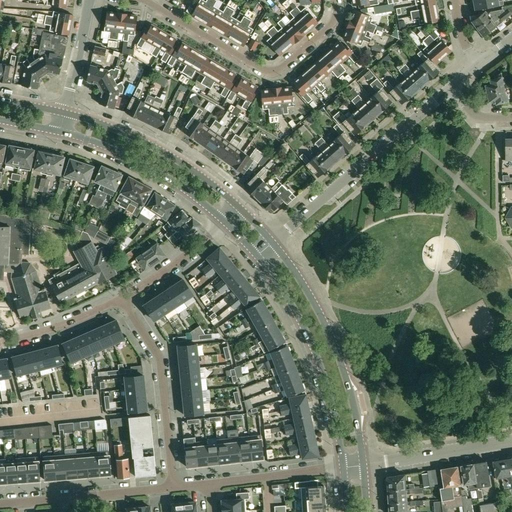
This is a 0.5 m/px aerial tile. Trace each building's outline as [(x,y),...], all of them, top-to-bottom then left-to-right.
[(206,0),(206,2),(202,0),(199,0),(191,16),(200,21),(211,0),(206,0)] [(217,1),(215,0),(211,0),(200,21),(208,26),(218,9),(213,6),(217,1)] [(496,0),(471,0),(473,11),(502,5),(501,1),(497,1),(496,0)] [(410,12),(411,16),(436,11),(434,1),(421,4),(422,10),(410,12)] [(394,11),(392,4),(373,7),(367,8),(368,13),(374,11),(375,14),(394,11)] [(496,15),(503,12),(507,9),(509,12),(511,11),(511,5),(502,7),(502,10),(490,12),(486,15),(484,12),(479,16),(478,15),(470,16),(471,22),(473,23),(473,25),(474,27),(475,27),(476,27),(483,23),(484,24),(496,15)] [(218,9),(208,26),(217,31),(230,9),(226,7),(223,12),(218,9)] [(293,10),(310,29),(317,22),(305,8),(301,12),(296,7),(293,10)] [(234,11),(230,9),(217,31),(226,36),(236,20),(231,17),(234,11)] [(501,22),(511,14),(511,15),(511,11),(509,12),(507,9),(503,12),(496,15),(484,24),(483,23),(476,27),(478,31),(479,33),(480,35),(482,35),(482,36),(495,27),(493,24),(499,19),(501,22)] [(310,29),(293,10),(289,13),(294,18),(290,21),(302,36),(310,29)] [(370,23),(372,17),(354,10),(350,19),(374,29),(376,25),(370,23)] [(51,17),(46,15),(45,19),(71,25),(73,15),(53,11),(51,17)] [(438,21),(436,11),(411,16),(412,20),(418,19),(419,25),(438,21)] [(109,39),(113,39),(117,14),(107,12),(104,31),(110,32),(109,39)] [(117,13),(117,14),(113,39),(118,40),(118,34),(124,34),(125,34),(127,15),(127,14),(117,13)] [(129,35),(135,36),(137,16),(127,15),(125,34),(124,34),(123,41),(128,41),(129,35)] [(241,22),(236,20),(226,36),(235,41),(248,19),(244,17),(241,22)] [(68,35),(71,25),(45,19),(44,24),(50,25),(48,31),(68,35)] [(235,41),(243,46),(253,30),(248,27),(252,21),(248,19),(235,41)] [(345,29),(347,29),(360,34),(365,36),(367,31),(373,33),(374,29),(350,19),(349,19),(345,29)] [(290,21),(285,25),(281,20),(277,23),(282,28),(294,43),(295,44),(303,37),(302,36),(290,21)] [(148,30),(146,29),(141,37),(136,46),(141,49),(145,41),(150,44),(158,29),(151,25),(148,30)] [(287,49),(294,43),(282,28),(278,32),(273,27),(270,30),(287,49)] [(417,28),(426,38),(443,57),(450,51),(437,36),(433,40),(421,27),(417,28)] [(168,35),(158,29),(150,44),(155,47),(150,54),(156,57),(160,50),(168,35)] [(370,39),(365,36),(360,34),(347,29),(343,39),(361,46),(363,40),(369,43),(370,39)] [(267,41),(270,45),(279,56),(287,49),(270,30),(267,32),(271,38),(267,41)] [(397,30),(390,36),(398,39),(397,30)] [(45,55),(39,59),(48,72),(49,72),(49,73),(49,74),(56,75),(58,75),(59,74),(61,64),(68,37),(43,32),(41,39),(39,50),(38,54),(45,55)] [(176,39),(168,35),(160,50),(165,53),(160,60),(165,63),(170,55),(175,46),(173,45),(176,39)] [(252,38),(248,47),(254,50),(258,42),(252,38)] [(435,64),(443,57),(426,38),(423,40),(427,46),(423,50),(435,64)] [(339,42),(333,47),(344,61),(348,57),(354,63),(358,59),(345,45),(343,46),(339,42)] [(382,54),(386,51),(373,42),(371,48),(371,50),(382,54)] [(176,59),(181,62),(189,47),(182,43),(179,48),(177,47),(172,56),(167,64),(172,67),(176,59)] [(94,46),(93,53),(105,56),(106,49),(94,46)] [(199,53),(189,47),(181,62),(186,65),(181,72),(186,75),(187,73),(191,67),(199,53)] [(344,61),(333,47),(324,55),(341,74),(346,70),(340,64),(344,61)] [(46,73),(48,72),(39,59),(45,55),(38,54),(39,50),(35,49),(33,57),(35,60),(29,64),(30,65),(39,78),(47,73),(46,73)] [(429,80),(438,72),(420,51),(417,54),(423,62),(418,67),(429,80)] [(208,58),(199,53),(191,67),(187,73),(186,75),(191,78),(195,70),(200,73),(208,58)] [(324,55),(316,62),(327,75),(332,71),(337,77),(341,74),(324,55)] [(9,66),(2,64),(0,74),(0,81),(11,84),(11,83),(16,57),(11,56),(9,66)] [(208,58),(200,73),(205,76),(201,84),(205,86),(206,84),(218,64),(208,58)] [(26,68),(25,69),(21,86),(37,89),(38,88),(39,87),(41,80),(40,79),(39,79),(39,78),(30,65),(29,64),(27,60),(23,62),(23,64),(26,68)] [(316,62),(307,70),(319,82),(322,79),(327,75),(316,62)] [(218,64),(206,84),(205,86),(210,89),(215,82),(219,84),(227,70),(218,64)] [(405,65),(402,68),(420,88),(429,80),(418,67),(411,72),(405,65)] [(97,84),(110,76),(114,74),(114,70),(112,69),(108,71),(107,70),(90,66),(86,81),(87,82),(88,83),(95,85),(96,84),(97,84)] [(102,93),(116,86),(117,85),(113,79),(117,77),(119,69),(115,68),(114,70),(114,74),(110,76),(97,84),(98,86),(102,93)] [(410,96),(420,88),(402,68),(398,70),(405,78),(399,83),(410,96)] [(220,95),(225,98),(235,81),(233,80),(236,74),(227,70),(219,84),(224,88),(220,95)] [(307,70),(299,77),(311,90),(315,86),(320,92),(325,88),(319,82),(307,70)] [(373,76),(369,72),(365,76),(369,80),(373,76)] [(490,82),(488,83),(489,85),(485,86),(487,94),(503,90),(501,84),(503,84),(500,73),(493,79),(494,80),(490,81),(490,82)] [(312,99),(306,93),(311,90),(299,77),(293,82),(297,87),(295,89),(301,96),(307,103),(312,99)] [(235,94),(240,97),(248,82),(242,78),(239,83),(236,82),(226,99),(231,101),(235,94)] [(376,92),(370,97),(382,111),(391,103),(380,90),(384,87),(377,79),(370,85),(376,92)] [(401,104),(410,96),(399,83),(393,88),(387,81),(383,84),(401,104)] [(257,87),(248,82),(240,97),(246,100),(242,107),(246,110),(256,93),(254,92),(257,87)] [(121,83),(117,85),(116,86),(102,93),(101,94),(100,94),(98,101),(98,102),(98,103),(99,104),(114,109),(115,108),(114,108),(115,104),(118,93),(122,94),(124,87),(121,83)] [(125,112),(126,113),(129,115),(136,118),(144,102),(137,99),(142,89),(137,87),(125,112)] [(270,88),(271,89),(272,104),(273,104),(274,115),(278,114),(278,108),(283,107),(281,88),(281,87),(270,88)] [(291,87),(281,88),(283,107),(283,114),(288,114),(288,107),(293,106),(293,102),(291,87)] [(133,92),(127,89),(124,94),(130,97),(133,92)] [(271,89),(261,90),(261,95),(262,105),(262,109),(269,109),(269,115),(274,115),(273,104),(272,104),(271,89)] [(503,90),(487,94),(489,102),(493,102),(493,104),(496,103),(496,104),(500,103),(500,104),(508,103),(506,96),(504,96),(503,90)] [(196,95),(190,99),(193,104),(199,100),(196,95)] [(358,95),(355,98),(372,119),(382,111),(370,97),(364,102),(358,95)] [(136,118),(148,123),(159,98),(156,96),(151,106),(144,102),(136,118)] [(164,100),(159,98),(148,123),(159,129),(166,113),(159,109),(164,100)] [(355,98),(351,101),(358,108),(352,114),(363,127),(372,119),(355,98)] [(215,106),(209,102),(204,108),(211,112),(215,106)] [(166,113),(159,129),(166,132),(170,134),(171,134),(170,134),(173,128),(182,109),(177,107),(173,116),(166,113)] [(182,131),(183,132),(192,138),(202,124),(196,119),(202,111),(198,109),(183,131),(182,130),(182,131)] [(354,135),(363,127),(352,114),(346,119),(340,111),(333,117),(334,119),(339,125),(343,122),(354,135)] [(209,129),(202,124),(192,138),(203,146),(218,123),(215,120),(209,129)] [(222,125),(218,123),(203,146),(212,152),(222,138),(216,134),(222,125)] [(334,140),(345,153),(354,145),(337,125),(333,127),(340,135),(334,140)] [(212,152),(223,160),(238,137),(235,135),(230,143),(222,138),(212,152)] [(242,140),(238,137),(223,160),(232,166),(243,152),(236,148),(242,140)] [(336,161),(345,153),(334,140),(327,145),(321,138),(318,140),(336,161)] [(321,151),(315,156),(327,169),(336,161),(318,140),(315,143),(321,151)] [(18,168),(21,148),(16,147),(15,145),(12,145),(11,146),(9,145),(8,151),(6,163),(5,169),(12,170),(13,167),(18,168)] [(30,170),(32,158),(34,150),(32,150),(31,148),(28,148),(27,149),(21,148),(18,168),(30,170)] [(249,157),(243,152),(232,166),(243,174),(244,174),(243,174),(253,160),(258,163),(264,155),(259,152),(255,149),(249,157)] [(42,172),(47,173),(51,154),(45,153),(46,151),(40,150),(40,152),(38,151),(34,168),(42,170),(42,172)] [(51,154),(47,173),(52,175),(52,173),(60,175),(62,164),(64,157),(63,157),(63,155),(57,154),(57,156),(51,154)] [(299,157),(317,177),(327,169),(315,156),(309,161),(303,154),(299,157)] [(269,159),(264,155),(258,163),(262,166),(269,159)] [(76,180),(82,163),(81,163),(80,161),(77,160),(76,161),(70,159),(63,179),(69,181),(70,178),(76,180)] [(83,163),(82,163),(76,180),(81,182),(81,184),(87,186),(93,167),(88,165),(87,163),(84,162),(83,163)] [(96,207),(100,198),(112,170),(108,169),(109,167),(103,165),(103,166),(102,166),(95,182),(101,184),(91,205),(96,207)] [(247,190),(253,196),(265,183),(260,178),(267,170),(263,167),(251,180),(245,187),(244,186),(244,187),(247,190)] [(112,170),(100,198),(104,200),(107,194),(112,196),(115,190),(119,180),(122,175),(121,174),(121,173),(116,171),(116,172),(115,172),(112,170)] [(140,183),(129,177),(120,193),(116,200),(120,202),(118,205),(126,209),(129,204),(140,183)] [(262,204),(274,192),(281,185),(278,182),(271,189),(265,183),(253,196),(254,196),(260,201),(262,204)] [(136,216),(138,213),(142,205),(143,206),(149,195),(152,189),(140,183),(129,204),(126,209),(125,210),(136,216)] [(281,185),(274,192),(262,204),(271,213),(283,201),(287,205),(289,202),(295,196),(287,189),(287,190),(281,185)] [(78,201),(77,205),(81,207),(82,203),(87,191),(83,189),(78,201)] [(155,192),(145,206),(140,213),(150,219),(155,213),(165,199),(163,198),(163,197),(161,195),(160,195),(158,195),(156,194),(157,193),(155,192)] [(172,215),(181,209),(179,207),(179,208),(175,205),(175,204),(174,205),(173,204),(172,205),(171,204),(171,203),(170,202),(169,201),(167,199),(166,200),(165,199),(155,213),(165,220),(169,213),(172,215)] [(182,211),(177,215),(168,222),(163,227),(167,232),(165,234),(168,239),(176,231),(192,218),(190,216),(188,218),(186,216),(187,215),(187,214),(186,213),(184,211),(182,211)] [(23,218),(0,213),(0,276),(3,277),(3,272),(4,272),(12,272),(13,268),(21,263),(22,255),(28,255),(29,234),(23,234),(23,218)] [(32,216),(32,222),(35,223),(42,224),(47,226),(49,220),(36,217),(33,216),(32,216)] [(186,239),(193,234),(200,228),(200,224),(192,218),(176,231),(168,239),(172,243),(182,235),(186,239)] [(61,224),(49,220),(47,226),(51,227),(59,230),(61,224)] [(64,225),(61,224),(59,230),(63,231),(70,233),(72,228),(64,225)] [(90,224),(85,233),(87,234),(91,235),(95,226),(90,224)] [(84,232),(72,228),(70,233),(74,235),(81,238),(84,232)] [(95,237),(95,238),(100,241),(104,234),(98,231),(95,237)] [(48,280),(59,299),(60,303),(64,301),(66,301),(70,299),(71,297),(76,294),(78,294),(82,292),(83,290),(88,287),(91,287),(94,285),(96,283),(98,282),(98,284),(116,274),(103,249),(97,252),(87,234),(85,233),(84,232),(81,238),(78,245),(79,248),(74,251),(81,262),(48,280)] [(117,241),(110,238),(107,245),(114,248),(117,241)] [(136,268),(140,273),(144,270),(145,270),(165,256),(157,243),(136,258),(137,259),(128,265),(130,267),(132,265),(134,269),(136,268)] [(226,256),(225,254),(220,248),(219,248),(207,258),(211,263),(202,270),(205,274),(226,256)] [(131,251),(117,261),(126,266),(128,265),(128,264),(127,262),(134,256),(131,251)] [(205,274),(208,277),(217,270),(220,275),(233,264),(226,256),(205,274)] [(13,268),(12,272),(12,278),(17,297),(13,298),(14,301),(15,301),(20,316),(31,313),(32,318),(33,318),(41,315),(40,310),(51,307),(45,287),(41,288),(36,271),(30,263),(21,263),(13,268)] [(220,275),(224,279),(215,286),(218,290),(239,272),(238,270),(233,264),(220,275)] [(218,290),(221,293),(230,286),(233,290),(246,280),(239,272),(218,290)] [(182,279),(173,286),(183,302),(193,295),(182,279)] [(233,298),(228,302),(231,305),(252,288),(251,286),(246,280),(233,290),(229,294),(233,298)] [(174,308),(183,302),(173,286),(163,292),(174,308)] [(246,306),(254,300),(259,296),(258,295),(252,288),(231,305),(234,309),(243,302),(246,306)] [(160,294),(154,298),(164,314),(165,314),(168,319),(177,313),(174,308),(163,292),(160,294)] [(154,321),(164,314),(154,298),(144,305),(154,321)] [(267,310),(265,307),(262,301),(262,300),(246,309),(252,319),(267,310)] [(258,329),(273,321),(267,310),(252,319),(258,329)] [(116,321),(105,325),(113,343),(124,338),(116,321)] [(279,331),(277,327),(273,321),(258,329),(264,340),(279,331)] [(247,322),(242,324),(236,328),(238,332),(249,326),(247,322)] [(105,325),(95,330),(103,348),(113,343),(105,325)] [(92,352),(103,348),(95,330),(84,334),(92,352)] [(285,341),(280,333),(279,331),(264,340),(259,343),(254,345),(250,348),(252,351),(260,347),(264,353),(285,342),(285,341)] [(82,357),(92,352),(84,334),(74,339),(82,357)] [(82,357),(74,339),(63,344),(71,362),(82,357)] [(179,358),(198,356),(196,344),(177,346),(179,358)] [(46,348),(50,367),(62,364),(57,345),(46,348)] [(258,364),(255,365),(257,370),(260,369),(264,367),(269,365),(275,363),(291,357),(290,355),(290,353),(289,353),(287,346),(281,348),(270,352),(273,359),(258,364)] [(39,370),(50,367),(46,348),(35,351),(39,370)] [(35,351),(24,354),(28,373),(39,370),(35,351)] [(28,373),(24,354),(12,357),(17,376),(28,373)] [(199,368),(198,356),(179,358),(180,370),(199,368)] [(295,368),(291,357),(275,363),(276,367),(279,374),(295,368)] [(0,359),(0,379),(10,377),(6,359),(0,359)] [(199,368),(180,370),(181,381),(200,379),(199,368)] [(283,386),(300,379),(295,368),(279,374),(283,386)] [(453,374),(451,373),(442,375),(439,380),(440,385),(444,387),(448,402),(454,401),(451,385),(453,382),(452,376),(453,374)] [(143,375),(124,377),(126,389),(145,387),(143,375)] [(181,381),(182,392),(201,390),(200,379),(181,381)] [(283,386),(278,387),(280,392),(285,390),(288,397),(299,392),(304,390),(304,389),(304,390),(301,383),(300,381),(300,379),(283,386)] [(145,387),(126,389),(127,400),(146,398),(145,387)] [(202,402),(201,390),(182,392),(183,404),(202,402)] [(306,395),(299,396),(289,398),(290,403),(279,405),(280,410),(308,405),(306,396),(306,395)] [(146,398),(127,400),(128,412),(147,410),(146,398)] [(203,413),(202,402),(183,404),(184,415),(203,413)] [(310,415),(308,407),(308,405),(280,410),(281,414),(292,412),(294,418),(310,415)] [(153,446),(152,441),(150,416),(150,415),(148,415),(145,416),(129,417),(131,443),(131,449),(153,447),(153,446)] [(312,425),(311,423),(310,415),(294,418),(295,424),(284,426),(285,430),(312,425)] [(314,435),(312,427),(312,425),(285,430),(286,435),(297,433),(298,438),(314,435)] [(17,429),(13,429),(14,435),(15,440),(25,439),(24,428),(17,429)] [(237,430),(227,431),(227,438),(230,462),(241,461),(238,437),(237,430)] [(249,436),(252,460),(263,459),(260,435),(249,436)] [(316,445),(316,443),(314,435),(298,438),(299,444),(288,446),(289,450),(316,445)] [(194,436),(183,438),(184,445),(187,467),(189,467),(192,467),(198,466),(196,444),(195,444),(195,442),(194,436)] [(238,437),(241,461),(252,460),(249,436),(238,437)] [(217,444),(219,464),(230,462),(227,438),(216,440),(217,444)] [(216,439),(206,440),(206,441),(207,445),(209,465),(219,464),(217,444),(216,440),(216,439)] [(195,442),(195,444),(196,444),(198,466),(203,465),(207,465),(209,465),(207,445),(206,441),(195,442)] [(114,445),(117,478),(129,477),(127,458),(122,459),(121,444),(114,445)] [(302,458),(319,456),(319,455),(318,455),(316,445),(289,450),(290,455),(301,452),(302,458)] [(132,458),(134,458),(154,456),(153,447),(131,449),(132,458)] [(108,451),(97,452),(99,476),(110,475),(108,451)] [(99,476),(97,452),(86,453),(88,477),(99,476)] [(78,478),(76,453),(65,454),(67,479),(78,478)] [(88,477),(86,453),(76,453),(78,478),(88,477)] [(65,454),(54,455),(56,480),(67,479),(65,454)] [(43,456),(45,480),(56,480),(54,455),(43,456)] [(155,472),(154,456),(134,458),(135,473),(135,477),(153,475),(155,472)] [(27,457),(16,458),(18,482),(28,482),(27,457)] [(38,457),(27,457),(28,482),(40,481),(38,457)] [(506,459),(503,460),(509,489),(511,488),(511,479),(511,476),(511,475),(511,458),(511,459),(510,457),(507,458),(506,459)] [(16,458),(15,458),(15,461),(6,461),(5,459),(7,483),(18,482),(16,458)] [(498,459),(495,460),(494,461),(493,462),(496,479),(501,477),(504,490),(509,489),(503,460),(499,460),(498,459)] [(473,465),(476,488),(478,499),(482,498),(481,490),(479,490),(479,487),(490,486),(486,461),(472,463),(473,465)] [(469,489),(476,488),(473,465),(471,465),(470,464),(467,464),(467,465),(461,466),(463,476),(461,477),(462,485),(468,484),(469,489)] [(456,507),(463,506),(461,490),(457,467),(455,467),(454,466),(450,467),(450,468),(447,469),(447,467),(443,468),(443,469),(441,469),(444,488),(439,489),(442,511),(454,511),(453,507),(456,507)] [(438,486),(436,469),(427,471),(429,487),(438,486)] [(404,474),(386,477),(386,479),(385,480),(385,483),(387,484),(387,486),(388,486),(388,490),(387,490),(405,489),(409,488),(414,488),(414,484),(405,484),(404,480),(404,474)] [(318,479),(294,482),(295,488),(300,488),(301,500),(324,498),(324,497),(324,498),(323,486),(324,486),(323,485),(323,486),(318,486),(318,479)] [(388,503),(406,502),(405,494),(405,489),(387,490),(387,491),(388,491),(388,495),(387,495),(388,496),(386,497),(387,501),(388,501),(388,503)] [(472,511),(471,498),(467,499),(465,490),(461,490),(463,506),(464,511),(472,511)] [(224,511),(246,511),(246,510),(245,499),(249,499),(248,492),(236,493),(236,499),(222,500),(222,505),(222,511),(224,511)] [(325,510),(325,509),(325,510),(324,499),(324,498),(301,500),(302,511),(325,510)] [(196,511),(195,502),(183,503),(184,511),(196,511)] [(406,511),(406,506),(406,502),(388,503),(389,503),(389,507),(388,507),(388,509),(387,510),(387,511),(406,511)] [(184,511),(183,503),(172,504),(172,511),(184,511)] [(498,511),(497,503),(479,505),(480,511),(498,511)]
